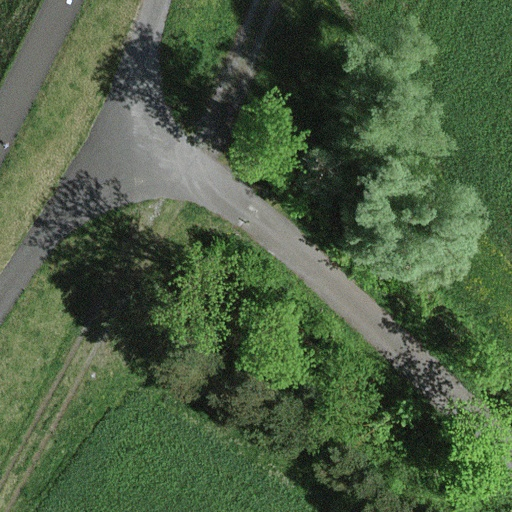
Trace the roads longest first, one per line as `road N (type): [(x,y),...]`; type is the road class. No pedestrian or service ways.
road 1 (track): [(254,0),(1,511)]
road 2 (track): [(127,131),(173,164),(511,477)]
